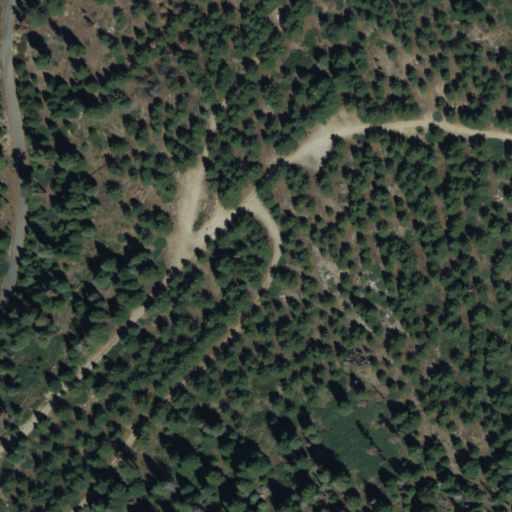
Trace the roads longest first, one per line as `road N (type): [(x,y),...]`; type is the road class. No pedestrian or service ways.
road 1 (track): [(511,181),(452,134),(197,169),(266,234),(237,330),(159,429),(63,511)]
road 2 (track): [(288,0),(232,84),(155,269),(51,416),(0,445)]
road 3 (residential): [(9,0),(8,56),(27,192),(0,329)]
